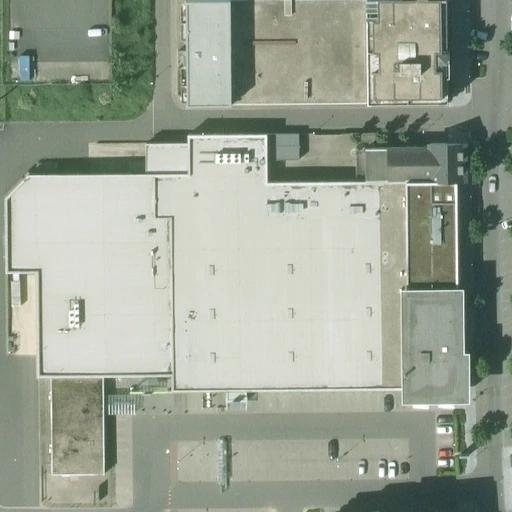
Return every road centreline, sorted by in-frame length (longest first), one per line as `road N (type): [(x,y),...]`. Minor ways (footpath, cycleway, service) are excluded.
road 1 (unclassified): [(493,118),(164,129),(162,0)]
road 2 (unclassified): [(496,511),(493,118)]
